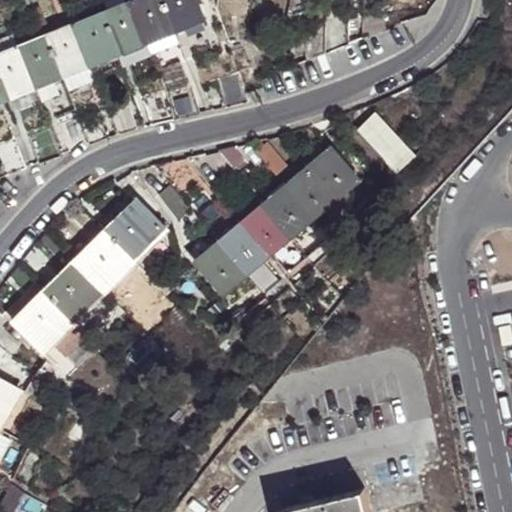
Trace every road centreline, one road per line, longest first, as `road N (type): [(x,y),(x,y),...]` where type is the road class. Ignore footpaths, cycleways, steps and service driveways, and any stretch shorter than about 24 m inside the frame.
road 1 (residential): [(0,248),(79,172),(358,85),(428,47),(457,0)]
road 2 (residential): [(234,511),(276,463),(419,430)]
